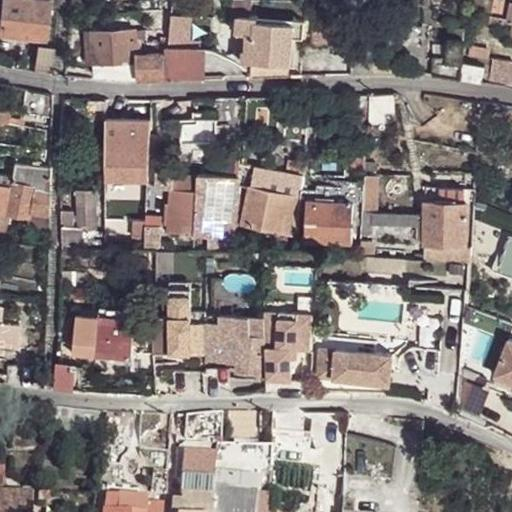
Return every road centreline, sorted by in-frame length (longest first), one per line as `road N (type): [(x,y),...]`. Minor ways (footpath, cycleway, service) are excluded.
road 1 (residential): [(511,449),(399,405),(98,406),(0,393)]
road 2 (residential): [(511,97),(402,84),(115,89),(0,73)]
